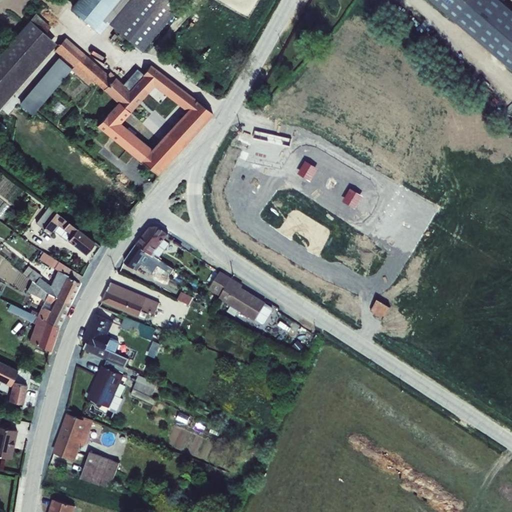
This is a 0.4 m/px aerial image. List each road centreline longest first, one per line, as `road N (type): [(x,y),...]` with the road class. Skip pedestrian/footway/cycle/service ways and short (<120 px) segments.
road 1 (tertiary): [(511,442),(213,250)]
road 2 (tertiary): [(145,211),(98,277),(26,511)]
road 3 (tertiary): [(204,153),(291,0)]
